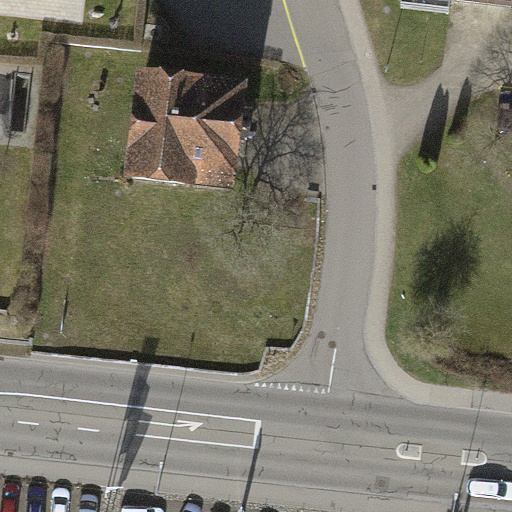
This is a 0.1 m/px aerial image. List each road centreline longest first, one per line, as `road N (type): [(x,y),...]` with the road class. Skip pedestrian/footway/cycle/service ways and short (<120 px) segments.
road 1 (residential): [(327,447),(355,242),(351,160),(314,0)]
road 2 (primary): [(327,447),(0,407)]
road 3 (primary): [(511,468),(327,447)]
